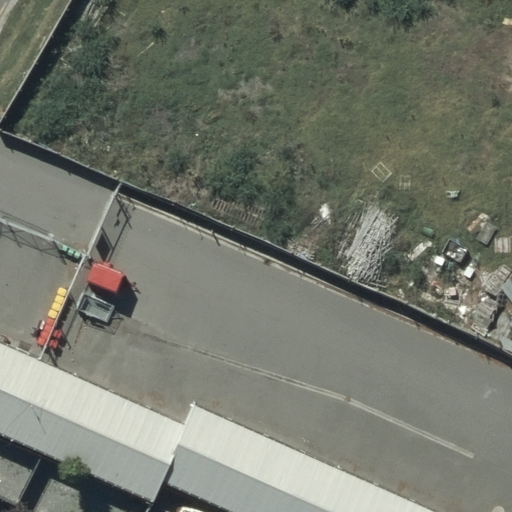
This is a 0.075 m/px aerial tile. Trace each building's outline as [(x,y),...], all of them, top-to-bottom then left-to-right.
[(97,63),(61,44),(24,114),(60,133),(97,63)] [(409,229),(341,200),(315,258),(384,287),(409,229)] [(489,266),(423,239),(399,297),(465,324),(489,266)] [(511,313),(496,344),(511,352),(511,313)] [(187,426),(0,345),(0,437),(158,505),(165,489),(219,511),(429,511),(194,411),(187,426)]
